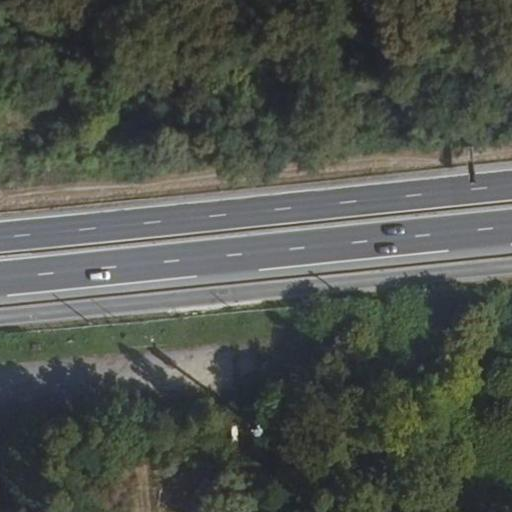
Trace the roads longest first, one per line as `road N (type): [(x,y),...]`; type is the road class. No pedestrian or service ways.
road 1 (unclassified): [(0,317),(511,264)]
road 2 (trunk): [(511,183),(0,236)]
road 3 (trunk): [(0,277),(511,225)]
